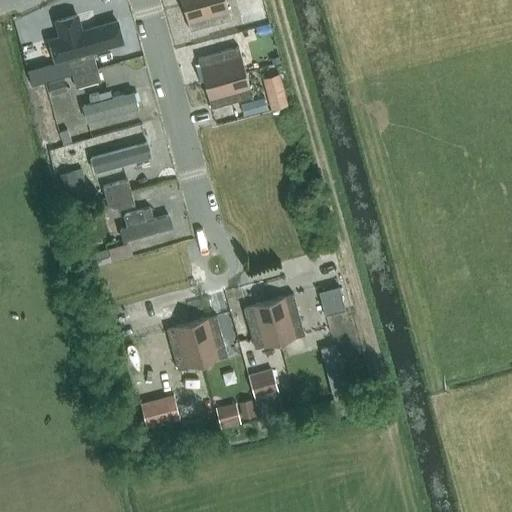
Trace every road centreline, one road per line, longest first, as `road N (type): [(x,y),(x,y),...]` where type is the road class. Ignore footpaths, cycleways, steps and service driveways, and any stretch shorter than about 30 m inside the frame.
road 1 (track): [(276,0),(387,398)]
road 2 (unclassified): [(215,286),(137,0)]
